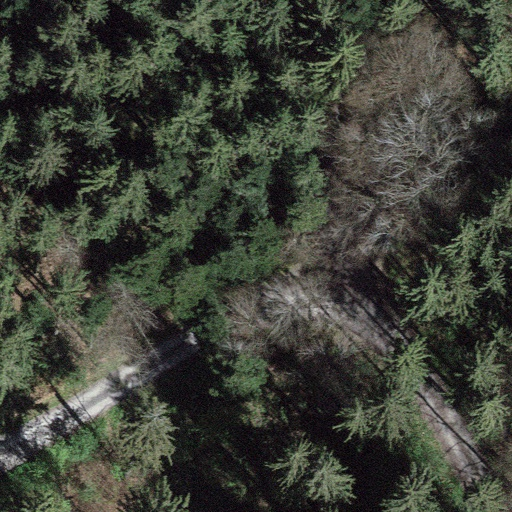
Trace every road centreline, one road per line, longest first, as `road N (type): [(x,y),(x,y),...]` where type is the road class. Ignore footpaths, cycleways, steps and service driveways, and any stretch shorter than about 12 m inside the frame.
road 1 (track): [(494,511),(367,273),(267,0)]
road 2 (track): [(0,451),(261,305),(367,273)]
